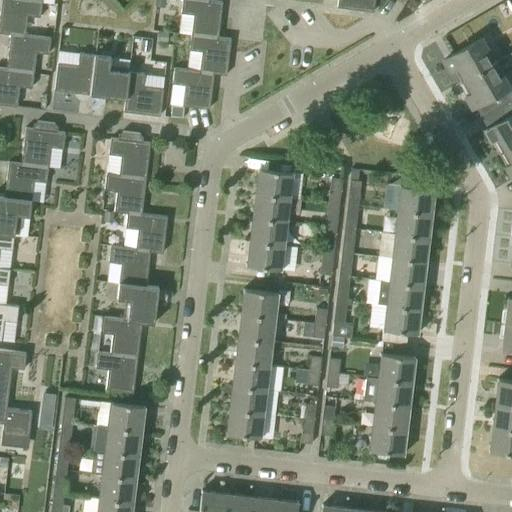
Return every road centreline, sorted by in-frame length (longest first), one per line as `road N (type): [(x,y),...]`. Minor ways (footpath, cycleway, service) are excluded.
road 1 (residential): [(178,458),(218,166),(240,140),(397,50)]
road 2 (residential): [(443,493),(475,203),(397,50)]
road 3 (residential): [(443,493),(178,458)]
